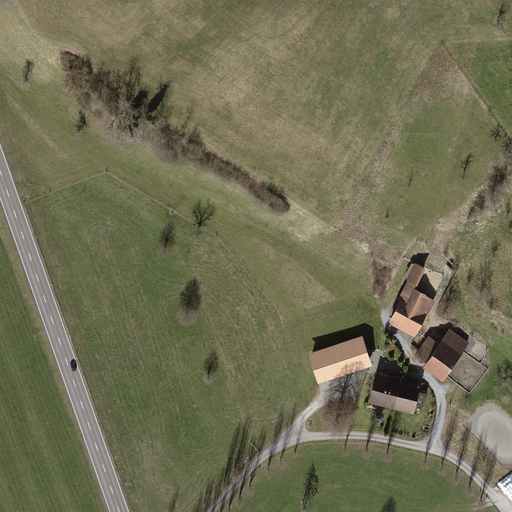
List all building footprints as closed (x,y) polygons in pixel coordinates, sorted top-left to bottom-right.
[(408,279),(416,283),(425,265),(414,260),(406,278),(408,279)] [(408,279),(387,319),(415,333),(434,296),(414,287),(416,283),(408,279)] [(442,378),(468,342),(448,328),(438,340),(427,334),(417,350),(418,355),(425,358),(422,365),(442,378)] [(386,360),(377,332),(338,343),(337,340),(307,349),(314,370),(307,372),(311,388),(320,385),(321,388),(369,374),(366,366),(386,360)] [(400,375),(375,369),(367,399),(392,406),(400,375)] [(421,381),(400,375),(392,406),(413,412),(415,403),(423,405),(426,392),(419,390),(421,381)]
